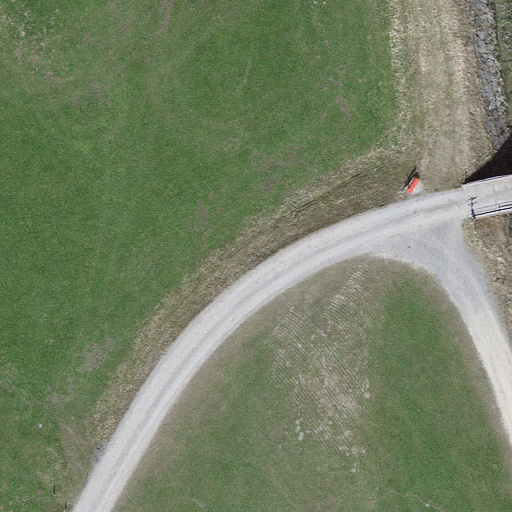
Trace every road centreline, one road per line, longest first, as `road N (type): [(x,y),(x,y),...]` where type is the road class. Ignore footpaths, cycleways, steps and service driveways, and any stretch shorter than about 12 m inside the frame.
road 1 (track): [(426,213),(216,310),(100,511)]
road 2 (track): [(511,423),(481,331),(426,213)]
